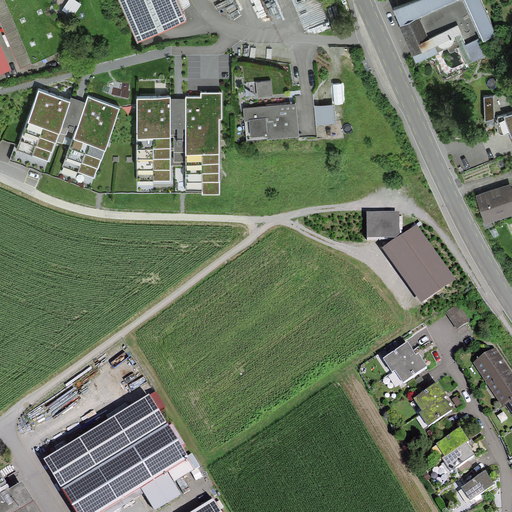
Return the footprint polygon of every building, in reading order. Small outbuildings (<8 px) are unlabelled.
[(5,0),(32,65),(68,46),(47,0),(5,0)] [(121,0),(137,38),(187,15),(180,0),(121,0)] [(447,0),(404,0),(394,4),(401,19),(420,11),(447,0)] [(468,0),(489,45),(501,39),(482,0),(468,0)] [(462,64),(487,53),(480,34),(466,40),(458,22),(430,34),(420,11),(401,19),(399,20),(417,60),(422,58),(447,47),(450,52),(456,50),(462,64)] [(0,73),(10,70),(0,45),(0,73)] [(271,79),(257,81),(259,95),(272,94),(271,79)] [(69,97),(38,86),(17,147),(49,158),(69,97)] [(200,94),(185,94),(185,192),(219,192),(219,117),(222,117),(222,90),(200,90),(200,94)] [(120,104),(88,93),(73,134),(62,164),(94,175),(120,104)] [(170,177),(169,94),(138,94),(139,178),(170,177)] [(493,96),(485,99),(486,122),(494,119),(493,96)] [(245,106),(248,137),(299,132),(296,101),(245,106)] [(317,123),(338,122),(337,103),(316,104),(317,123)] [(301,112),(302,135),(317,134),(317,111),(301,112)] [(479,193),(487,217),(511,209),(511,186),(511,183),(492,189),(479,193)] [(368,214),(368,239),(399,238),(398,213),(368,214)] [(417,226),(383,249),(422,303),(455,280),(417,226)] [(446,316),(456,332),(468,324),(458,308),(446,316)] [(393,370),(402,383),(424,368),(415,355),(412,357),(405,346),(382,362),(389,373),(393,370)] [(474,362),(502,402),(505,400),(511,395),(511,370),(495,347),(474,362)] [(421,408),(430,421),(453,406),(445,394),(448,392),(440,380),(416,395),(424,407),(421,408)] [(44,461),(74,511),(100,511),(141,487),(149,501),(156,511),(181,496),(167,472),(188,459),(150,396),(44,461)] [(444,453),(453,466),(476,451),(468,438),(471,436),(462,423),(453,428),(446,418),(431,427),(447,451),(444,453)] [(464,482),(472,495),(495,480),(487,467),(464,482)] [(38,511),(22,485),(8,493),(0,480),(0,511),(38,511)] [(220,511),(213,500),(193,511),(220,511)]
